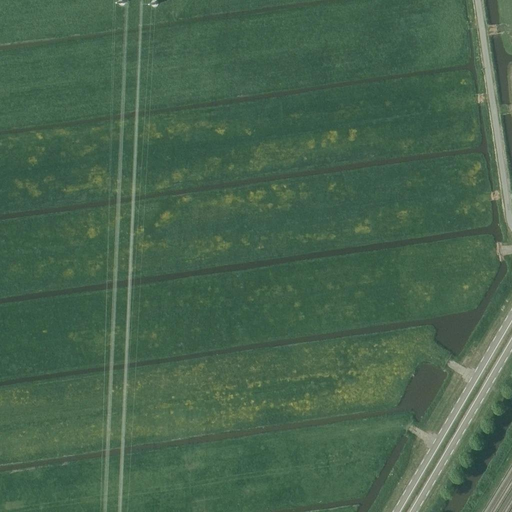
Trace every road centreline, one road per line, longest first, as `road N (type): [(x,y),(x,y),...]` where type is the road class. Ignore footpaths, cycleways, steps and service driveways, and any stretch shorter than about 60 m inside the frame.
road 1 (unclassified): [(511,226),(477,0)]
road 2 (secondary): [(511,317),(398,511)]
road 3 (secondary): [(413,511),(511,343)]
